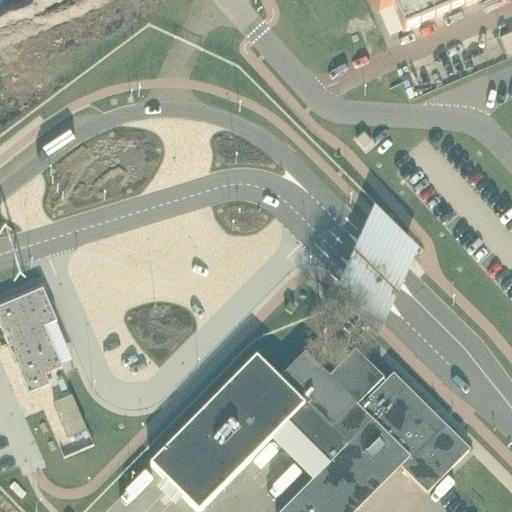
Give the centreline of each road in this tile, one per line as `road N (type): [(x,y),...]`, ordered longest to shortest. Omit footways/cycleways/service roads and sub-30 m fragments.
road 1 (unclassified): [(44,242),(99,376),(133,397),(158,387),(315,232)]
road 2 (unclassified): [(44,242),(237,185),(271,192),(315,232)]
road 3 (unclassified): [(511,394),(337,209)]
road 4 (unclassified): [(311,89),(511,9)]
road 5 (unclassified): [(337,209),(263,139),(213,116),(171,111)]
road 6 (unclassified): [(171,111),(129,114),(84,132),(0,196)]
road 7 (unclassified): [(311,89),(344,115),(449,117)]
road 8 (unclassified): [(408,324),(511,428)]
road 9 (unclassified): [(315,232),(344,244),(402,302),(408,324)]
road 10 (unclassified): [(315,232),(326,257),(387,319),(408,324)]
